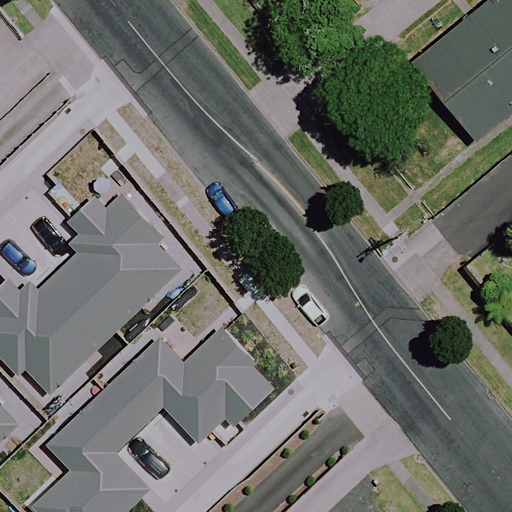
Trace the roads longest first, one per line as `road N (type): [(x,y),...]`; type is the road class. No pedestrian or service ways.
road 1 (residential): [(511,487),(112,0)]
road 2 (unknown): [(406,359),(252,511)]
